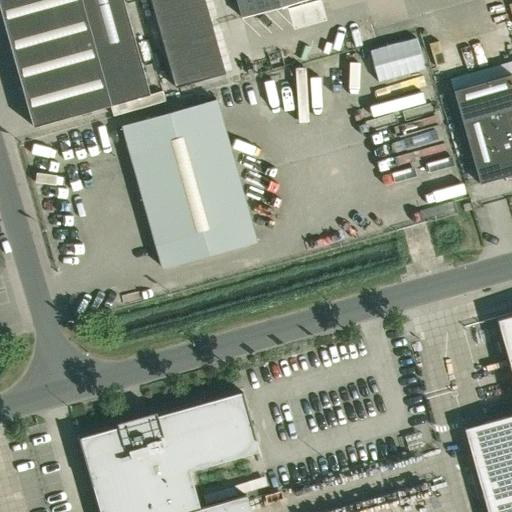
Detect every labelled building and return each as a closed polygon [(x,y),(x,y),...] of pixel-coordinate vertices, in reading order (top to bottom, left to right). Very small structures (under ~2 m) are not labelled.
[(0,0),(0,10),(32,126),(149,93),(123,0),(0,0)] [(150,0),(174,85),(224,71),(204,0),(150,0)] [(236,0),(241,17),(302,0),(236,0)] [(496,53),(511,48),(511,42),(509,31),(491,35),(496,53)] [(511,73),(453,89),(479,183),(505,176),(505,178),(507,178),(507,176),(511,174),(511,73)] [(216,100),(122,126),(161,267),(255,240),(216,100)] [(511,374),(511,415),(464,429),(487,511),(511,511),(511,315),(497,320),(511,374)] [(259,451),(242,392),(79,438),(99,511),(250,511),(246,496),(200,508),(189,471),(259,451)]
